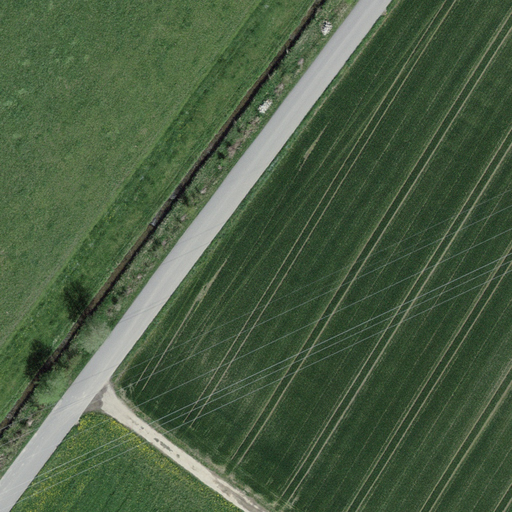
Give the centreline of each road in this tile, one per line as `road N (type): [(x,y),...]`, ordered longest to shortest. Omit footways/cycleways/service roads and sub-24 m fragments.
road 1 (unclassified): [(0,489),(372,0)]
road 2 (track): [(78,383),(255,511)]
